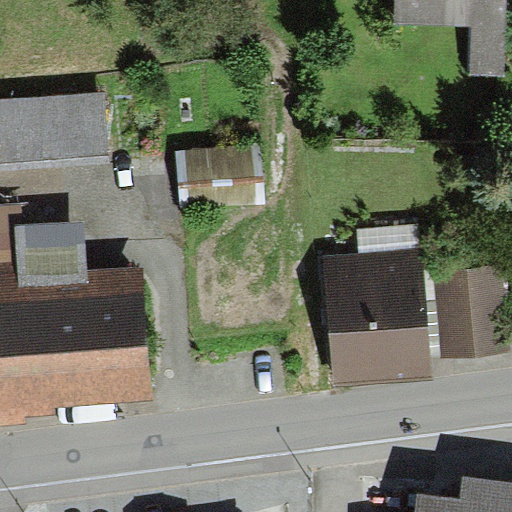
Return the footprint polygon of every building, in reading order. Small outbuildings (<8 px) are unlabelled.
[(392,0),(392,26),(464,27),(464,78),(510,79),(510,0),(392,0)] [(101,102),(0,106),(0,165),(104,161),(101,102)] [(194,201),(273,198),(270,139),(192,142),(194,201)] [(13,207),(0,208),(0,424),(39,421),(38,408),(143,398),(132,271),(81,276),(77,226),(15,232),(13,207)] [(325,260),(331,389),(425,385),(419,254),(401,255),(400,228),(354,230),(355,259),(325,260)] [(496,270),(432,273),(435,356),(499,354),(496,270)] [(511,511),(511,493),(460,487),(458,503),(414,498),(411,511),(511,511)]
